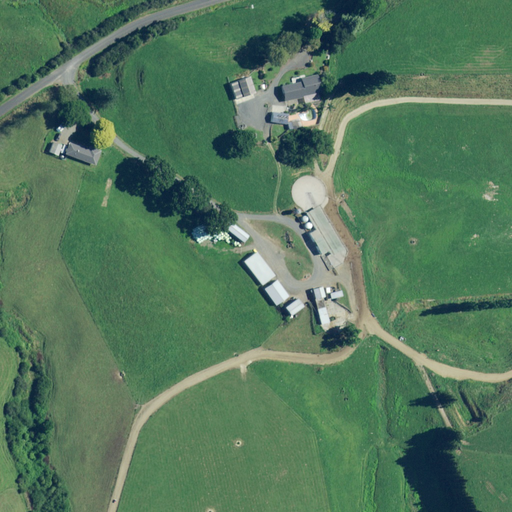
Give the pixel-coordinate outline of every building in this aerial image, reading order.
[(315,85),(317,85),(315,75),(298,79),(299,82),(284,85),(280,86),(283,101),(301,97),(302,104),(318,101),(317,94),(315,85)] [(234,104),(251,98),(249,94),(252,93),(246,77),(234,81),(227,84),(229,89),(232,99),(233,100),(234,104)] [(270,112),(269,122),(284,124),(286,114),(270,112)] [(285,122),(287,130),(300,127),(298,119),(285,122)] [(99,153),(68,142),(64,155),(95,166),(99,153)] [(314,230),(308,233),(320,255),(327,251),(330,256),(342,249),(319,206),(305,213),(314,230)] [(247,236),(230,223),(225,229),(242,243),(247,236)] [(273,276),(255,253),(243,262),(261,285),(273,276)] [(287,297),(275,280),(263,289),(275,305),(287,297)] [(323,297),(321,287),(311,289),(314,299),(323,297)] [(341,296),(340,291),(329,294),(331,299),(341,296)] [(302,307),(296,299),(284,308),(290,316),(302,307)] [(329,323),(325,307),(316,310),(321,325),(329,323)]
